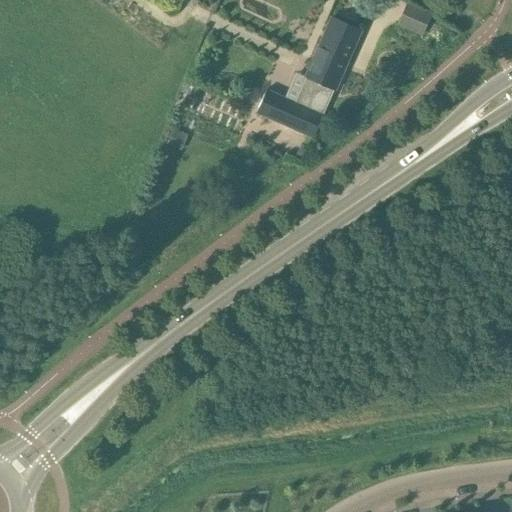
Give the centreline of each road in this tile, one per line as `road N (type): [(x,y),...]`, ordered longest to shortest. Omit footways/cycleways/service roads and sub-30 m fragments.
road 1 (tertiary): [(159,340),(511,92)]
road 2 (tertiary): [(17,489),(159,340)]
road 3 (tertiary): [(159,340),(90,382),(0,459)]
road 4 (residential): [(349,511),(387,491),(511,472)]
